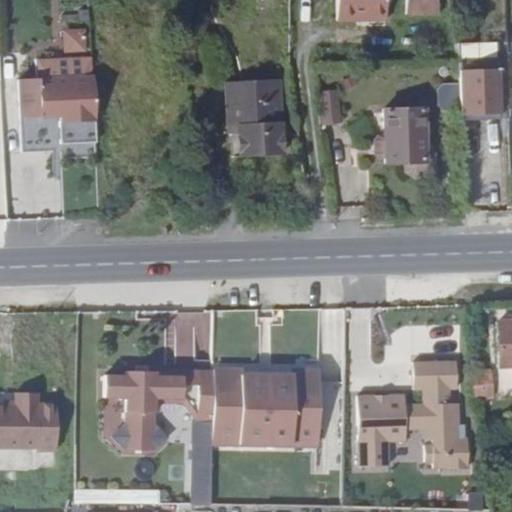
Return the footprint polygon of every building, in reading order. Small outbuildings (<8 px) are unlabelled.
[(312,0),(310,0),(311,20),(328,20),(328,13),(359,13),(358,0),(312,0)] [(404,0),(405,14),(439,14),(436,0),(404,0)] [(35,80),(18,80),(20,119),(94,115),(90,27),(61,28),(63,60),(34,62),(35,80)] [(453,116),(495,115),(494,67),(452,68),(453,116)] [(278,148),(277,100),(265,100),(264,78),(223,79),(224,123),(241,123),(242,149),(278,148)] [(317,91),(321,121),(338,119),(334,89),(317,91)] [(421,107),(382,108),(383,134),(376,134),(372,139),(372,152),(376,156),(384,156),(384,161),(402,161),(403,170),(413,177),(423,177),(433,170),(433,152),(422,153),(421,107)] [(511,150),(511,116),(500,117),(499,150),(511,150)] [(511,390),(511,321),(511,322),(511,314),(504,314),(504,322),(493,322),(494,368),(508,367),(509,391),(511,390)] [(455,363),(411,364),(412,391),(422,391),(422,406),(403,406),(403,396),(355,397),(357,467),(387,467),(386,442),(404,441),(404,431),(404,422),(423,422),(423,431),(423,441),(431,441),(431,446),(423,446),(423,463),(431,463),(432,469),(446,469),(446,470),(467,469),(466,439),(463,439),(463,425),(457,426),(457,405),(448,405),(448,390),(455,390),(455,363)] [(209,422),(210,370),(182,371),(181,377),(155,377),(155,372),(126,371),(126,375),(104,375),(103,397),(125,398),(124,423),(110,436),(124,450),(152,451),(166,438),(152,424),(153,399),(180,399),(179,402),(195,422),(209,422)] [(316,372),(210,370),(209,422),(209,441),(315,442),(316,372)] [(486,379),(467,385),(473,408),(492,403),(486,379)] [(0,454),(32,456),(32,458),(52,459),(54,411),(35,411),(35,401),(12,399),(12,408),(12,412),(0,411),(0,454)] [(423,422),(404,422),(404,431),(423,431),(423,422)]
